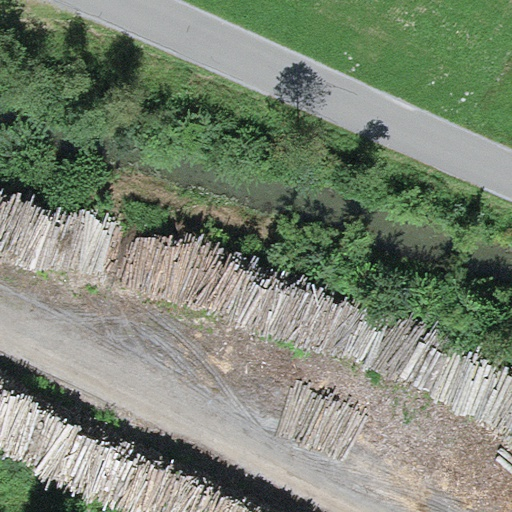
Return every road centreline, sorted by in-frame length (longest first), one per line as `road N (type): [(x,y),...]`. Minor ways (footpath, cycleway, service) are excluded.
road 1 (track): [(437,511),(0,280)]
road 2 (residential): [(511,148),(149,0)]
